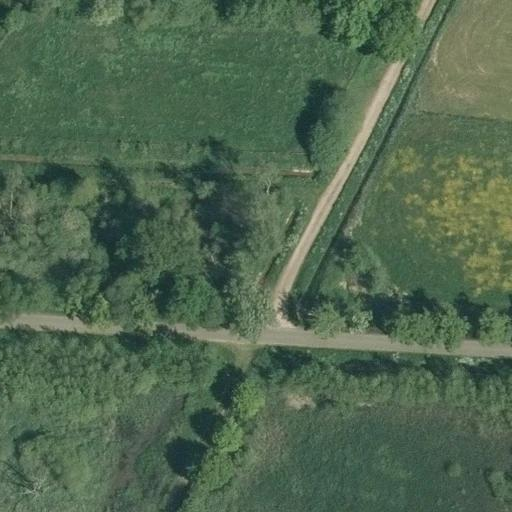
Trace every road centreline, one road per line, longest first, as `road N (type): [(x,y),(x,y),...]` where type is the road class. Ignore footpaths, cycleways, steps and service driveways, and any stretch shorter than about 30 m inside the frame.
road 1 (track): [(425,0),(175,511)]
road 2 (unclassified): [(511,350),(0,324)]
